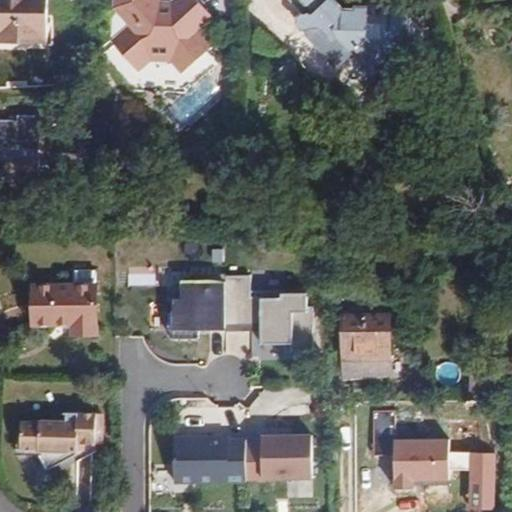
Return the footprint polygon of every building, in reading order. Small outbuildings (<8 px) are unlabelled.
[(0,0),(0,36),(48,37),(48,0),(0,0)] [(152,0),(115,0),(115,6),(130,21),(111,39),(116,44),(120,40),(139,60),(149,50),(181,52),(188,60),(202,47),(206,51),(215,43),(195,21),(209,9),(200,0),(181,0),(173,8),(159,7),(152,0)] [(344,9),(334,0),(289,0),(303,14),(299,17),(298,20),(298,24),(301,27),(305,29),(309,28),(310,27),(321,27),(335,43),(339,39),(352,52),(356,49),(362,57),(361,68),(388,69),(388,58),(395,49),(397,51),(405,51),(412,45),(412,44),(425,31),(412,16),(412,17),(406,11),(396,11),(396,7),(382,7),(382,5),(370,6),(370,7),(356,6),(356,10),(344,9)] [(186,70),(206,51),(202,47),(188,60),(181,52),(149,50),(139,60),(120,40),(116,44),(139,69),(149,59),(177,60),(186,70)] [(43,114),(18,113),(18,120),(0,119),(0,155),(8,156),(7,175),(40,176),(43,114)] [(174,343),(200,343),(199,335),(210,335),(210,329),(251,327),(250,280),(183,281),(183,299),(175,299),(174,313),(168,313),(168,333),(174,343)] [(72,318),(72,323),(72,333),(94,333),(94,285),(31,285),(31,323),(60,323),(61,318),(72,318)] [(262,301),(261,344),(293,344),(293,311),(308,311),(308,295),(282,295),(282,301),(262,301)] [(402,324),(346,324),(346,380),(402,380),(402,324)] [(95,443),(96,412),(66,412),(66,422),(21,421),(21,449),(39,449),(50,469),(77,453),(77,450),(83,450),(83,442),(95,443)] [(396,413),(376,413),(377,456),(397,456),(397,489),(416,489),(416,481),(451,481),(451,441),(396,441),(396,413)] [(246,440),(247,481),(313,479),(312,431),(264,432),(264,440),(246,440)] [(175,435),(175,481),(247,481),(246,440),(246,438),(230,438),(230,435),(175,435)]
